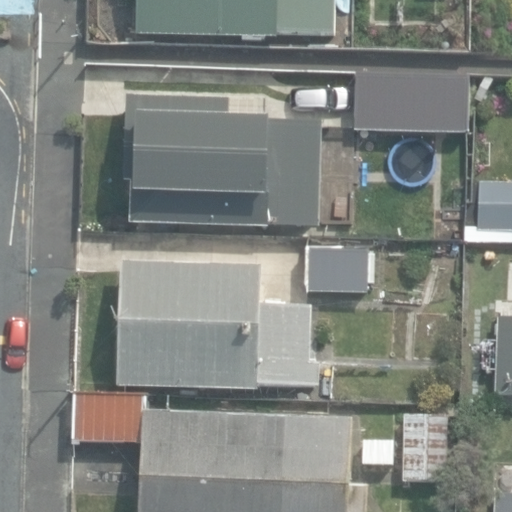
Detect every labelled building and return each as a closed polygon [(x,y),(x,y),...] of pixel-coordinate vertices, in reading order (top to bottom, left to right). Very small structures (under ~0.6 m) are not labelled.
[(140,0),(139,35),(279,40),(279,34),(337,36),(338,0),(140,0)] [(356,131),(468,136),(470,81),(358,76),(356,131)] [(133,228),(278,231),(278,226),(320,227),(322,125),(268,124),(268,97),(228,97),(222,97),(222,100),(130,98),(126,98),(125,160),(134,160),(133,228)] [(482,231),(511,231),(511,184),(483,185),(482,231)] [(310,294),(370,296),(371,255),(312,253),(310,294)] [(120,389),(260,392),(260,387),(319,388),(320,365),(312,364),(313,309),(263,308),(264,265),(123,262),(120,389)] [(511,321),(498,322),(497,396),(511,396),(511,321)] [(142,511),(367,511),(369,489),(368,489),(351,488),(351,487),(353,421),(149,412),(150,398),(80,396),(78,442),(145,444),(142,511)] [(405,480),(452,483),(453,416),(405,416),(405,480)] [(363,469),(394,469),(393,444),(363,444),(363,469)] [(511,511),(511,495),(498,495),(497,511),(511,511)]
